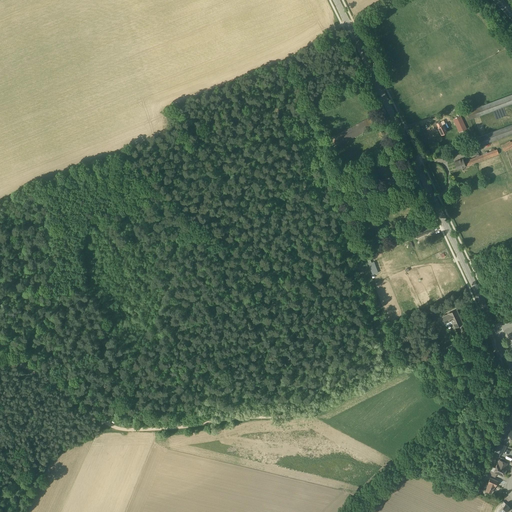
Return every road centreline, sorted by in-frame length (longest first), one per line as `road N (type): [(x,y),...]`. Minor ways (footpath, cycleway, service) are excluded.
road 1 (track): [(121,430),(315,412),(488,330)]
road 2 (secondary): [(494,328),(335,0)]
road 3 (tertiary): [(349,511),(501,345)]
road 4 (track): [(121,430),(0,355)]
road 5 (track): [(0,483),(77,438),(121,430)]
